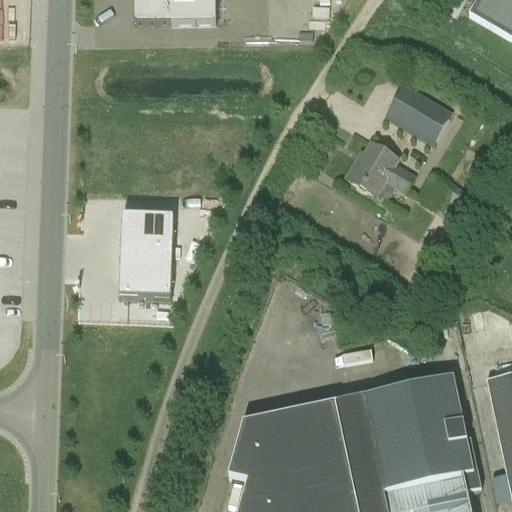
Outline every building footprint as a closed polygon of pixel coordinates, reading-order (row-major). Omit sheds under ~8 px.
[(133,0),(133,30),(191,29),(216,29),(215,0),(133,0)] [(511,0),(482,0),(470,22),(511,46),(511,0)] [(388,123),(431,155),(453,121),(410,90),(388,123)] [(415,181),(395,169),(398,165),(370,149),(357,172),(354,170),(345,184),(376,202),(377,200),(387,206),(394,194),(404,200),(415,181)] [(462,195),(437,176),(417,203),(442,222),(462,195)] [(122,222),(121,263),(172,265),(173,224),(122,222)] [(170,306),(172,265),(121,263),(119,304),(170,306)] [(511,381),(486,387),(511,511),(511,381)] [(351,405),(372,511),(468,511),(466,500),(481,497),(470,447),(467,448),(453,384),(351,405)] [(372,511),(351,405),(336,408),(336,410),(243,429),(228,484),(247,489),(241,511),(372,511)]
